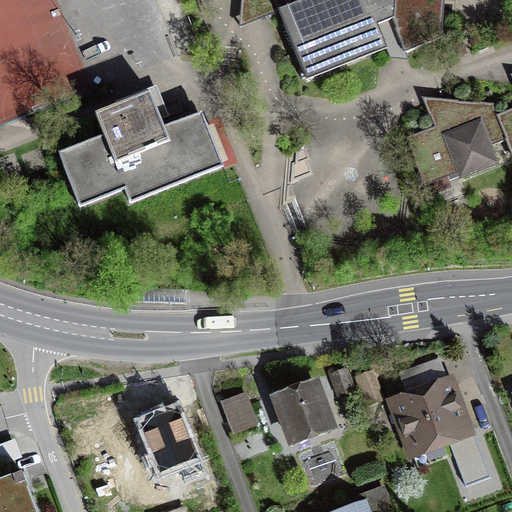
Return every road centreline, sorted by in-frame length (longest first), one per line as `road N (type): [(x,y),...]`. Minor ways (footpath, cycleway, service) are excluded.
road 1 (secondary): [(37,320),(218,336),(450,304)]
road 2 (residential): [(37,320),(32,395),(73,511)]
road 3 (residential): [(450,304),(511,458)]
